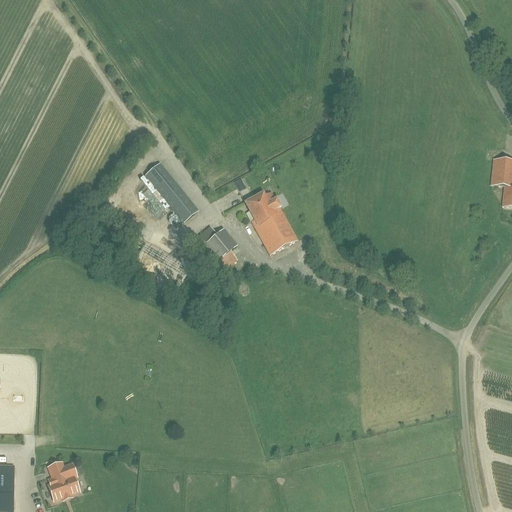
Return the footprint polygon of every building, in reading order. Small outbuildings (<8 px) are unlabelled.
[(467,147),(467,178),(484,178),(484,147),(467,147)] [(511,209),(511,162),(494,160),(492,186),(505,188),(503,208),(511,209)] [(270,257),(297,242),(279,209),(281,208),(276,200),(275,201),(271,195),(265,198),(263,195),(245,205),(255,222),(251,224),(270,257)] [(230,253),(237,248),(224,231),(217,237),(210,228),(194,241),(221,274),(237,261),(230,253)] [(173,294),(180,299),(186,291),(179,286),(173,294)] [(76,485),(73,479),(76,478),(71,466),(63,469),(61,464),(48,469),(55,485),(48,488),(54,502),(79,493),(78,491),(79,491),(77,485),(76,485)] [(0,466),(0,511),(12,511),(13,467),(0,466)]
